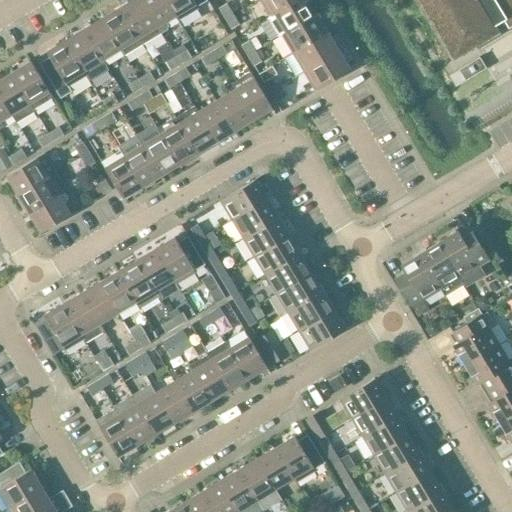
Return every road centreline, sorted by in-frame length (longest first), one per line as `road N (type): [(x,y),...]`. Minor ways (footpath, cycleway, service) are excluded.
road 1 (residential): [(34,279),(255,150),(275,146),(299,154),(359,249)]
road 2 (residential): [(114,503),(279,402),(294,379),(393,320)]
road 3 (residential): [(114,503),(82,490),(40,420),(42,391),(3,328),(9,294),(34,279)]
road 4 (residential): [(509,511),(393,320)]
road 5 (residential): [(359,249),(511,156)]
